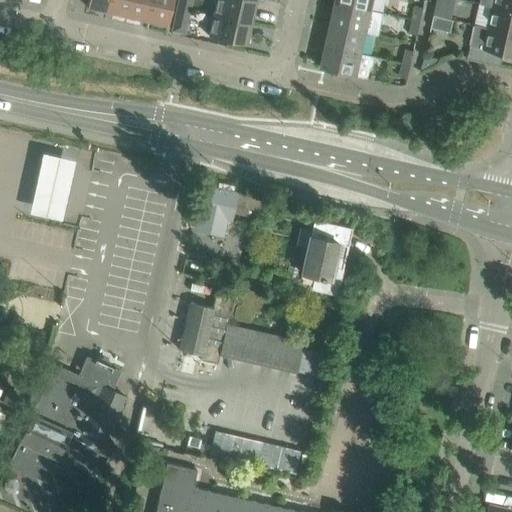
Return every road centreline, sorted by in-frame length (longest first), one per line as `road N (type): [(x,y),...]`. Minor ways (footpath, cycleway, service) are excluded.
road 1 (tertiary): [(0,106),(309,173),(511,234)]
road 2 (tertiary): [(511,194),(152,113),(0,89)]
road 3 (residential): [(327,484),(372,306),(387,296),(497,313)]
road 4 (residential): [(284,80),(54,25)]
road 5 (residential): [(464,457),(497,313)]
